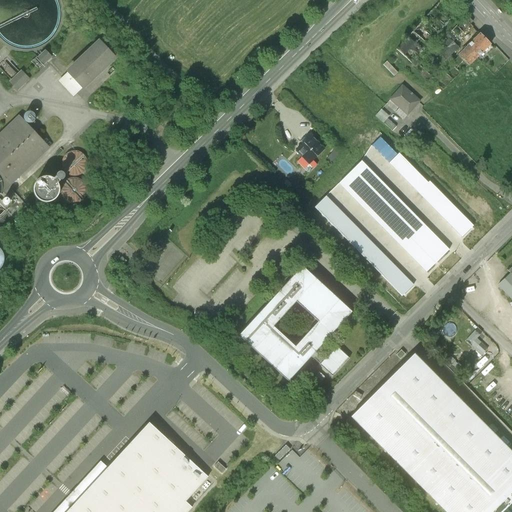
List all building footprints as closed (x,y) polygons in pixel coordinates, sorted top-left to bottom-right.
[(0,0),(0,38),(4,43),(9,46),(15,48),(21,50),(26,50),(33,49),(38,48),(44,45),(49,42),(56,33),(61,23),(62,11),(59,0),(0,0)] [(413,61),(456,15),(440,1),(397,49),(411,63),(413,61)] [(410,64),(421,76),(424,73),(426,71),(434,61),(443,53),(454,41),(463,32),(465,34),(471,28),(474,30),(477,27),(466,16),(438,45),(419,67),(413,61),(411,63),(410,64)] [(454,62),(463,72),(491,45),(481,35),(468,47),(468,48),(454,62)] [(458,46),(454,41),(443,53),(448,58),(451,52),(458,46)] [(114,59),(99,43),(69,72),(84,88),(114,59)] [(10,53),(4,47),(0,50),(0,69),(12,81),(20,73),(15,67),(17,65),(8,55),(10,53)] [(36,60),(43,67),(52,59),(45,52),(36,60)] [(445,61),(448,58),(443,53),(434,61),(440,67),(445,61)] [(431,75),(440,67),(434,61),(426,71),(431,75)] [(426,81),(431,75),(426,71),(424,73),(421,76),(426,81)] [(21,72),(20,73),(12,81),(10,83),(17,90),(28,79),(21,72)] [(419,101),(402,88),(392,100),(408,114),(419,101)] [(377,115),(384,122),(390,116),(382,109),(377,115)] [(29,112),(27,112),(25,113),(24,115),(23,117),(23,119),(24,121),(25,123),(27,124),(29,124),(31,124),(33,123),(35,121),(35,119),(35,117),(35,115),(33,113),(31,112),(29,112)] [(47,149),(19,119),(0,136),(0,169),(12,182),(47,149)] [(396,126),(388,119),(384,123),(392,131),(396,126)] [(324,149),(311,136),(310,137),(306,136),(300,141),(303,144),(296,150),(310,163),(324,149)] [(79,152),(75,151),(71,152),(67,154),(64,157),(62,161),(62,165),(63,169),(65,173),(69,175),(73,176),(78,176),(82,174),(85,171),(86,167),(87,163),(86,158),(83,155),(79,152)] [(428,183),(398,154),(388,164),(461,238),(473,226),(429,182),(428,183)] [(449,250),(361,161),(338,184),(426,273),(449,250)] [(49,177),(46,177),(44,177),(42,178),(38,180),(34,184),(33,189),(33,194),(35,198),(38,201),(44,204),(49,203),(53,202),(56,199),(59,195),(60,190),(59,186),(58,184),(59,183),(54,178),(53,179),(51,178),(49,177)] [(69,203),(74,204),(79,202),(83,199),(86,195),(86,190),(85,185),(82,181),(77,179),(72,178),(68,179),(64,183),(61,187),(60,192),(62,197),(65,201),(69,203)] [(262,182),(258,187),(266,195),(270,190),(262,182)] [(12,191),(0,202),(0,204),(14,219),(27,207),(12,191)] [(413,285),(325,197),(314,208),(402,296),(413,285)] [(0,230),(3,229),(5,227),(7,225),(9,222),(9,218),(8,215),(6,212),(3,210),(0,209),(0,230)] [(312,354),(314,352),(351,312),(302,268),(240,336),(288,380),(311,356),(312,354)] [(498,287),(511,300),(511,275),(511,274),(498,287)] [(486,359),(494,351),(479,336),(484,332),(479,327),(466,339),(486,359)] [(349,359),(336,347),(323,361),(319,365),(332,377),(349,359)] [(311,356),(319,365),(323,361),(314,352),(312,354),(311,356)] [(511,492),(511,453),(413,355),(351,417),(445,511),(492,511),(510,495),(511,492)] [(207,478),(151,426),(110,471),(102,464),(57,511),(187,511),(192,508),(185,502),(207,478)] [(275,455),(280,460),(292,448),(287,444),(275,455)] [(492,511),(511,511),(511,496),(510,495),(492,511)]
